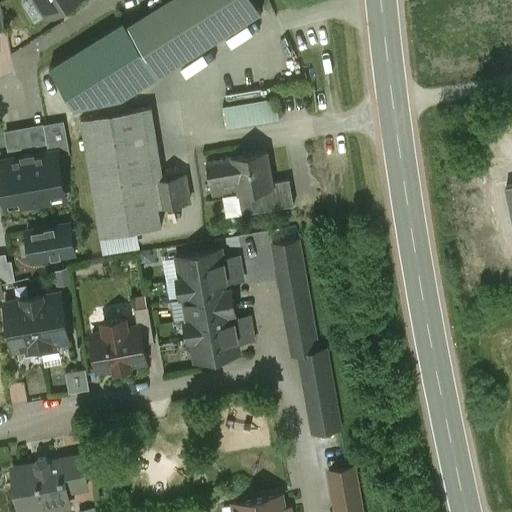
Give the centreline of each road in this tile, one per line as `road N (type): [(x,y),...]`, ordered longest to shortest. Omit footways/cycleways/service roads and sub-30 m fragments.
road 1 (secondary): [(392,102),(465,511)]
road 2 (residential): [(0,432),(73,405),(282,367)]
road 3 (residential): [(282,367),(313,511)]
road 4 (residential): [(392,102),(511,78)]
